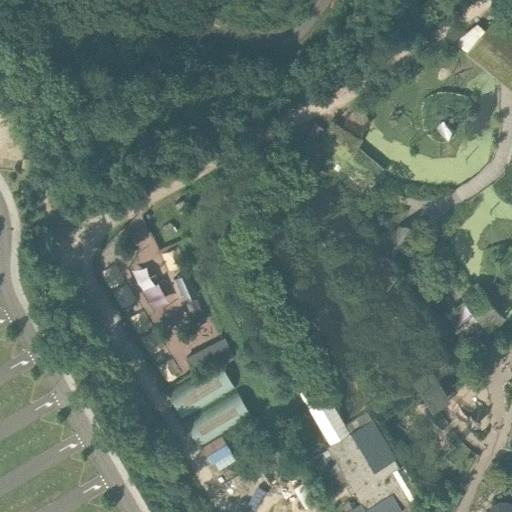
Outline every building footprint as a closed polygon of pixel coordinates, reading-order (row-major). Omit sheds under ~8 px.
[(511,31),(497,20),(472,52),(490,67),(503,77),(509,82),(511,84),(511,31)] [(295,155),(319,168),(332,170),(369,196),(373,188),(375,183),(381,174),(383,170),(358,144),(361,140),(331,121),(318,143),(307,136),(295,155)] [(91,251),(165,383),(184,373),(135,287),(151,278),(147,271),(154,267),(148,257),(155,253),(139,224),(91,251)] [(166,276),(185,272),(179,244),(160,248),(166,276)] [(184,307),(205,298),(192,268),(171,277),(184,307)] [(483,286),(479,279),(473,284),(457,295),(451,299),(440,308),(462,337),(469,332),(478,325),(498,311),(500,309),(497,305),(483,286)] [(421,389),(431,406),(434,404),(439,401),(445,397),(447,396),(437,380),(424,357),(416,361),(408,366),(421,389)] [(220,364),(168,395),(182,419),(234,388),(220,364)] [(326,446),(345,434),(317,386),(297,398),(326,446)] [(511,397),(500,443),(507,445),(511,446),(511,397)] [(230,398),(185,425),(193,439),(239,411),(230,398)] [(240,414),(195,441),(203,455),(248,427),(240,414)] [(415,511),(406,497),(392,471),(399,467),(394,459),(395,458),(372,419),(345,434),(326,446),(347,482),(360,504),(346,511),(415,511)]
